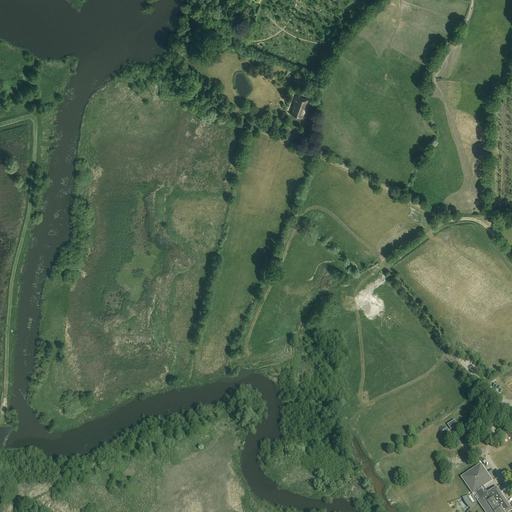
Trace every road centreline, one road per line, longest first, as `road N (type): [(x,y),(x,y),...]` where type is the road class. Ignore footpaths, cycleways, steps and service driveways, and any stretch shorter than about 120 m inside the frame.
road 1 (track): [(481,222),(443,220),(316,149)]
road 2 (track): [(376,0),(323,59),(316,149)]
road 3 (track): [(264,0),(248,45),(321,73)]
